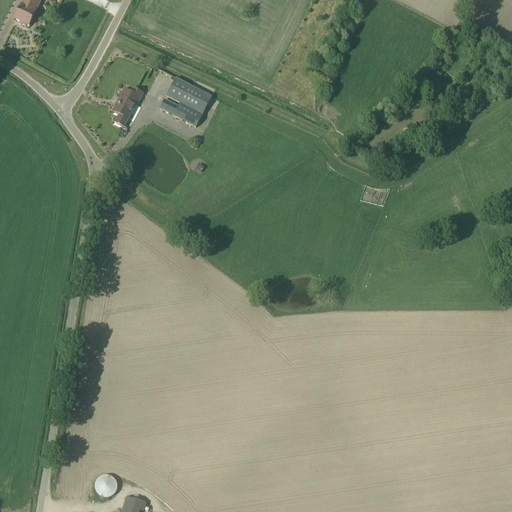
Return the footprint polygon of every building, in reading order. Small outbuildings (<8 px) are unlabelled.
[(21,6),(14,20),(21,23),(21,25),(25,27),(27,26),(29,27),(35,13),(41,0),(24,0),(21,6)] [(427,67),(421,74),(426,77),(432,71),(427,67)] [(438,69),(434,73),(439,78),(443,74),(438,69)] [(438,81),(433,77),(429,81),(424,77),(417,84),(428,94),(435,86),(434,85),(438,81)] [(166,97),(180,105),(178,108),(164,101),(159,110),(196,128),(211,98),(175,79),(166,97)] [(133,89),(130,94),(123,91),(119,99),(120,99),(113,113),(120,116),(116,124),(123,128),(138,99),(139,100),(142,94),(133,89)] [(198,165),(195,171),(201,174),(204,168),(198,165)] [(114,498),(114,479),(96,478),(96,497),(114,498)] [(139,511),(140,511),(143,511),(146,504),(126,498),(122,511),(139,511)]
